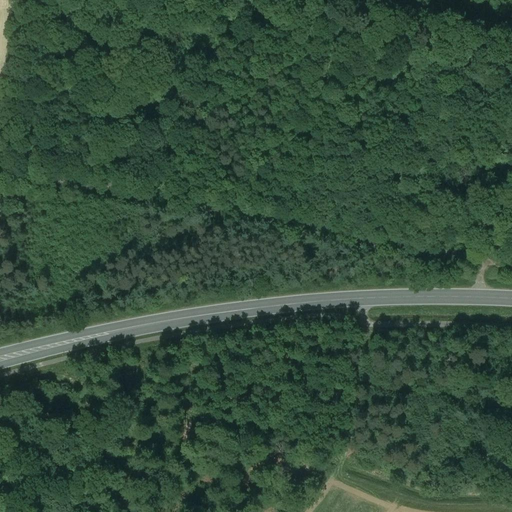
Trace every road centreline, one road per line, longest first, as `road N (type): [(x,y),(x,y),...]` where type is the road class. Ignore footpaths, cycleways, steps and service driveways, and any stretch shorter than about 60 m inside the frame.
road 1 (track): [(476,297),(482,261),(0,170)]
road 2 (primary): [(511,298),(241,309),(0,359)]
road 3 (track): [(322,0),(333,68),(293,223)]
